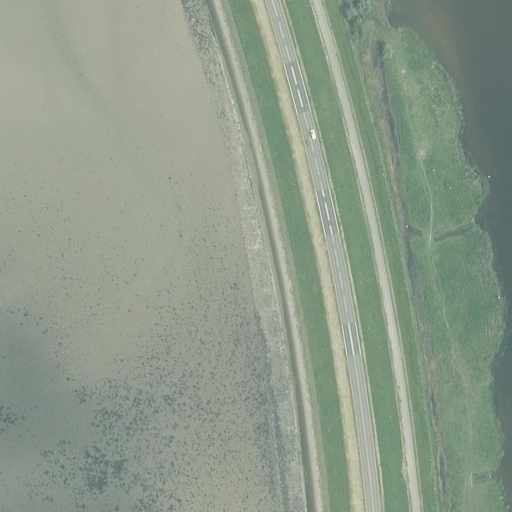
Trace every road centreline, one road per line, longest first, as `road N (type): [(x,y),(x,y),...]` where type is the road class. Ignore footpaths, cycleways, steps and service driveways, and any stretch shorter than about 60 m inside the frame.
road 1 (primary): [(373,511),(331,239),(271,0)]
road 2 (unclassified): [(416,511),(376,250),(314,0)]
